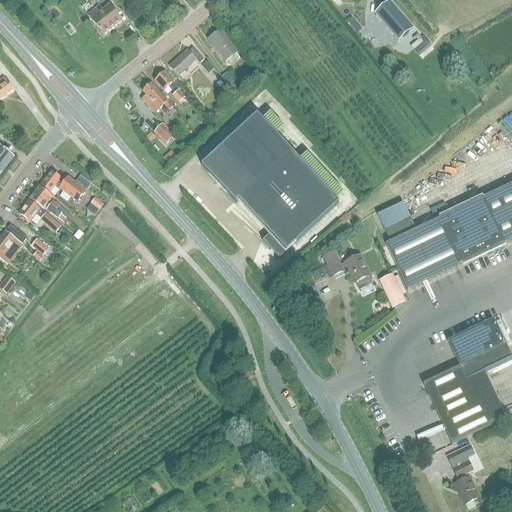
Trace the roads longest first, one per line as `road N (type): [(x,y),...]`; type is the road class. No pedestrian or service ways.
road 1 (secondary): [(378,511),(285,341),(81,109)]
road 2 (tertiary): [(81,109),(215,0)]
road 3 (residential): [(0,207),(81,109)]
